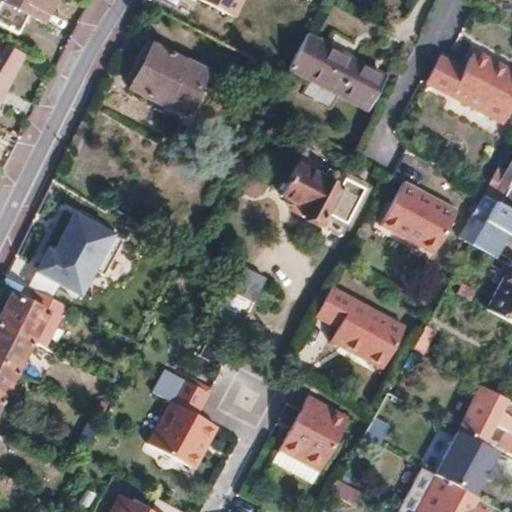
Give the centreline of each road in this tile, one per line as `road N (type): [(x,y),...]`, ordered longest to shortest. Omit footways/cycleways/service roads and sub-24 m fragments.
road 1 (residential): [(0,229),(117,0)]
road 2 (unclassified): [(390,165),(385,131),(454,0)]
